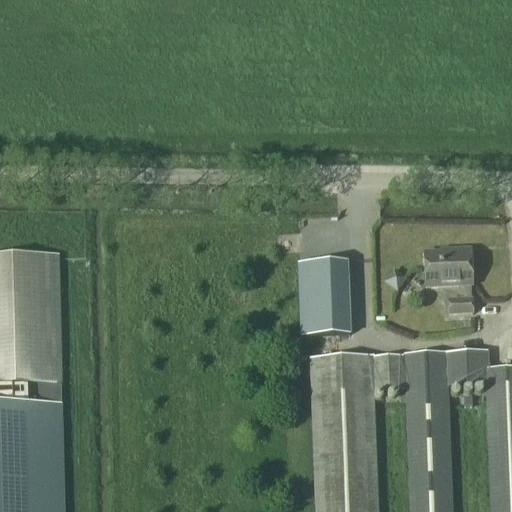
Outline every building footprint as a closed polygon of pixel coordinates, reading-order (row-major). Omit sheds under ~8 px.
[(472,317),(471,300),(471,288),(472,288),(471,251),(450,252),(450,254),(425,255),(426,290),(459,288),(459,300),(448,301),(448,318),(472,317)] [(58,257),(0,258),(0,388),(61,387),(58,257)] [(301,339),(350,337),(347,267),(298,269),(301,339)] [(393,273),(384,286),(397,295),(406,282),(393,273)] [(489,354),(403,357),(403,358),(371,359),(371,358),(309,360),(314,511),(375,511),(371,394),(403,392),(407,511),(454,511),(449,390),(484,389),(488,511),(511,511),(511,370),(489,371),(489,354)] [(64,511),(61,387),(0,388),(0,511),(64,511)]
